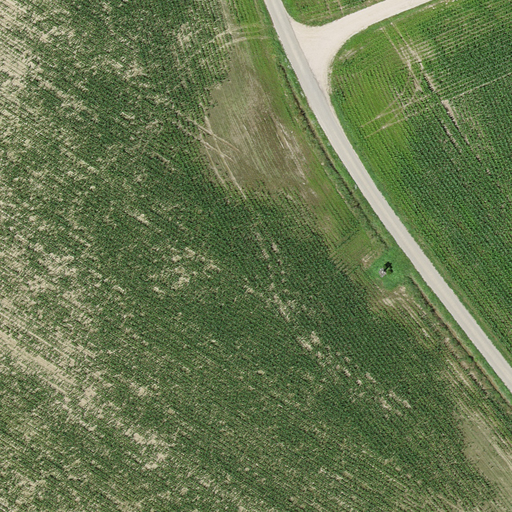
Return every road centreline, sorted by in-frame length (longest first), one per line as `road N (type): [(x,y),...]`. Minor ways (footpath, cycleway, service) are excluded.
road 1 (unclassified): [(274,0),(352,161),(511,377)]
road 2 (track): [(293,51),(417,0)]
